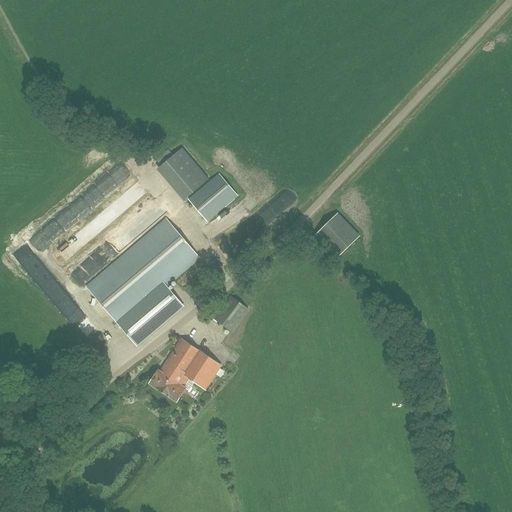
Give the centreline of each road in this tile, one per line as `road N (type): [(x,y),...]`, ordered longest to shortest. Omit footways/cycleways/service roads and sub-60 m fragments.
road 1 (unclassified): [(147,350),(318,201),(511,0)]
road 2 (track): [(16,467),(147,350),(0,367)]
